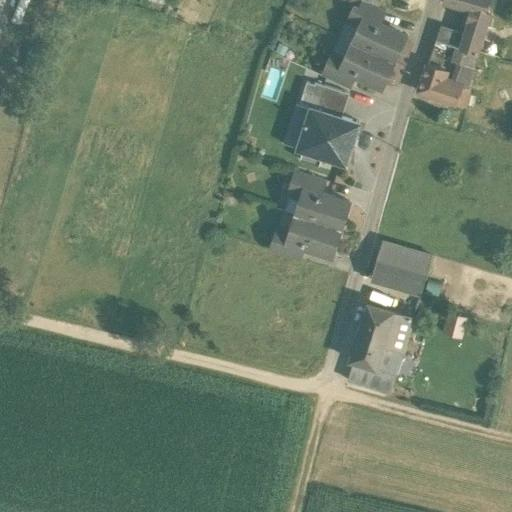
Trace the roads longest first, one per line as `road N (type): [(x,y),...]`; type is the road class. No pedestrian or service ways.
road 1 (track): [(0,319),(511,442)]
road 2 (residential): [(433,0),(329,399)]
